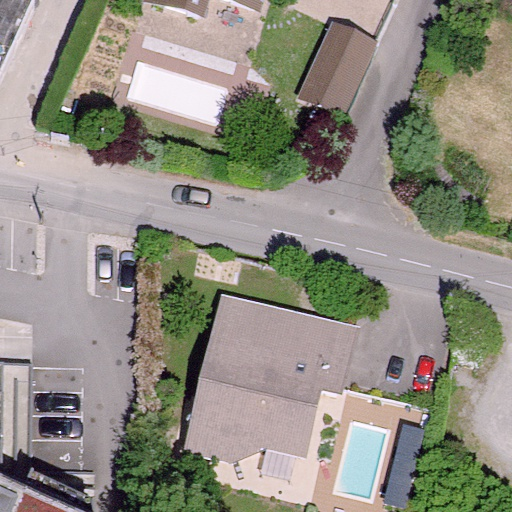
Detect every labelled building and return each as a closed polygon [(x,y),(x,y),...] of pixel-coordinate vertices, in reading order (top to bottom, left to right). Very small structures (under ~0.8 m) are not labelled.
[(25,0),(0,0),(0,105),(47,10),(25,0)] [(157,0),(157,3),(200,18),(206,0),(225,0),(257,10),(259,0),(157,0)] [(369,48),(336,33),(308,98),(342,113),(369,48)] [(238,305),(201,449),(239,458),(273,446),(307,455),(326,391),(345,398),(358,341),(238,305)] [(469,310),(458,362),(485,368),(492,335),(492,330),(491,326),(488,321),(485,317),(480,314),(475,311),(469,310)] [(0,511),(46,511),(0,492),(0,511)]
